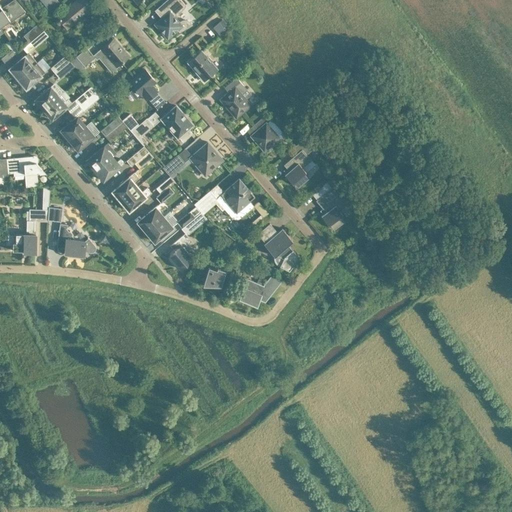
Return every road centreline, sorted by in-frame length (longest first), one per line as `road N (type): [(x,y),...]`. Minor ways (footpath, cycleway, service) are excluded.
road 1 (residential): [(262,321),(318,246),(107,0)]
road 2 (residential): [(138,284),(143,259),(46,140)]
road 3 (residential): [(138,284),(0,268)]
road 4 (residential): [(262,321),(138,284)]
